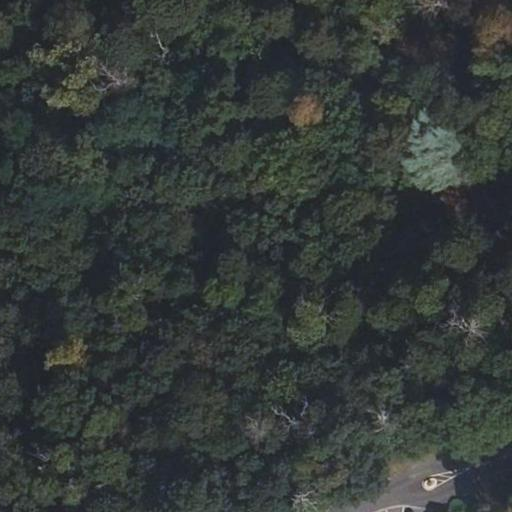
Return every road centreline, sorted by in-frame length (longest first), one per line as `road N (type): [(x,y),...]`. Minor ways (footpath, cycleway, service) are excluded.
road 1 (track): [(0,255),(82,208),(108,178),(106,159),(90,139),(54,131),(0,89)]
road 2 (track): [(0,47),(12,32),(49,16),(113,0)]
